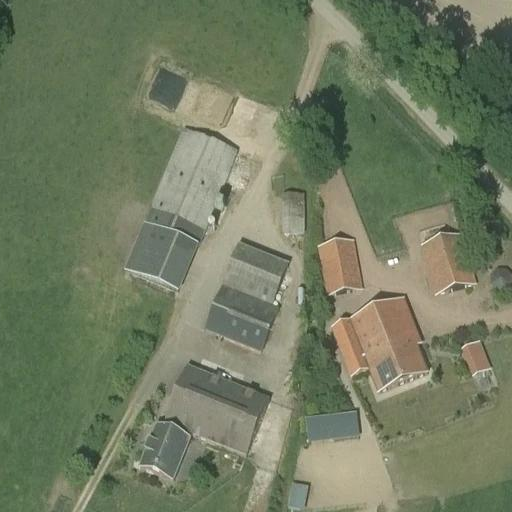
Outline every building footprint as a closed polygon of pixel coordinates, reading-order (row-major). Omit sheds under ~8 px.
[(238,155),(182,134),(124,273),(179,296),(238,155)] [(282,197),(283,238),(305,238),(304,197),(282,197)] [(462,238),(421,248),(435,300),(477,288),(462,238)] [(319,251),(328,299),(361,293),(353,245),(319,251)] [(239,249),(203,335),(260,358),(279,312),(272,310),(290,269),(239,249)] [(352,380),(368,373),(377,397),(428,376),(419,353),(423,352),(403,303),(332,332),(352,380)] [(482,343),(462,352),(474,379),(494,370),(482,343)] [(189,371),(163,430),(247,462),(270,402),(263,400),(242,393),(189,371)] [(359,440),(356,415),(306,422),(309,447),(359,440)] [(140,471),(173,485),(190,444),(157,430),(140,471)] [(294,486),(290,511),(299,511),(307,511),(312,489),(294,486)]
